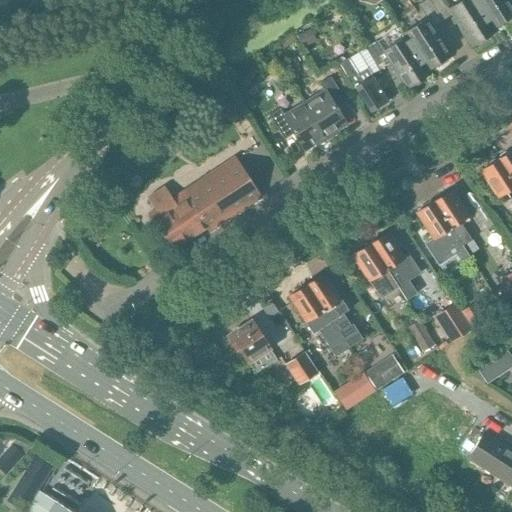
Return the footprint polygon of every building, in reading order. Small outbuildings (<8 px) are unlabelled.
[(442,21),(428,0),(425,0),(418,5),(427,18),(404,33),(430,74),(428,70),(436,65),(441,66),(448,61),(449,57),(451,55),(433,27),(442,21)] [(496,31),(475,0),(462,0),(449,9),(442,0),(428,0),(442,21),(451,15),(472,47),(474,45),(479,46),(486,42),(487,37),(496,31)] [(475,0),(496,31),(494,28),(502,23),(507,23),(511,20),(511,5),(508,0),(475,0)] [(366,48),(379,71),(390,64),(406,89),(408,88),(413,89),(420,84),(421,79),(430,74),(404,33),(403,34),(405,37),(383,51),(376,41),(366,48)] [(349,80),(370,113),(388,102),(368,69),(358,75),(348,59),(339,65),(349,80)] [(304,103),(327,139),(338,132),(337,130),(346,124),(335,107),(345,101),(330,76),(319,83),(324,90),(304,103)] [(246,118),(237,103),(228,108),(230,113),(228,114),(235,125),(246,118)] [(327,139),(304,103),(284,115),(280,108),(269,115),(284,139),(294,133),(305,150),(314,145),(315,146),(327,139)] [(511,150),(498,160),(511,181),(511,150)] [(207,230),(260,195),(258,193),(235,158),(173,199),(167,190),(151,200),(157,209),(148,215),(172,249),(206,227),(207,230)] [(511,181),(498,160),(481,171),(497,196),(506,191),(511,199),(511,181)] [(433,201),(462,245),(470,239),(459,221),(468,215),(450,189),(442,194),(440,195),(435,198),(433,200),(433,201)] [(462,245),(433,201),(431,202),(429,202),(424,205),(423,207),(415,213),(432,238),(423,243),(438,265),(455,253),(460,261),(469,256),(462,245)] [(370,243),(399,288),(407,300),(416,295),(407,281),(420,273),(407,254),(404,256),(387,232),(380,236),(377,236),(372,240),(371,242),(370,243)] [(352,255),(381,299),(399,288),(370,243),(369,244),(366,243),(361,247),(360,249),(352,255)] [(511,271),(501,279),(511,296),(511,271)] [(306,284),(348,348),(361,340),(352,324),(350,326),(342,314),(348,310),(340,298),(324,273),(316,278),(313,278),(308,281),(308,283),(306,284)] [(348,348),(306,284),(305,285),(302,285),(298,288),(297,291),(289,296),(305,321),(312,334),(318,331),(335,357),(348,348)] [(434,317),(450,343),(471,330),(455,304),(434,317)] [(461,311),(471,325),(479,319),(469,305),(461,311)] [(241,347),(250,362),(270,349),(251,320),(244,325),(243,323),(233,329),(232,333),(227,336),(236,350),(241,347)] [(435,346),(419,321),(407,328),(423,354),(435,346)] [(511,359),(506,351),(479,370),(487,382),(511,365),(511,359)] [(304,352),(285,364),(298,384),(317,372),(304,352)] [(377,387),(388,379),(390,381),(402,373),(391,355),(378,364),(367,371),(377,387)] [(352,385),(337,395),(346,409),(373,391),(361,373),(350,381),(352,385)] [(405,416),(393,436),(413,449),(417,442),(430,450),(433,445),(450,456),(470,425),(452,415),(455,409),(430,394),(429,393),(412,421),(405,416)] [(511,449),(484,432),(468,458),(511,486),(511,449)] [(11,445),(0,457),(0,467),(6,473),(23,455),(11,445)] [(38,452),(7,499),(24,510),(54,463),(38,452)] [(70,511),(56,502),(38,491),(24,511),(70,511)]
